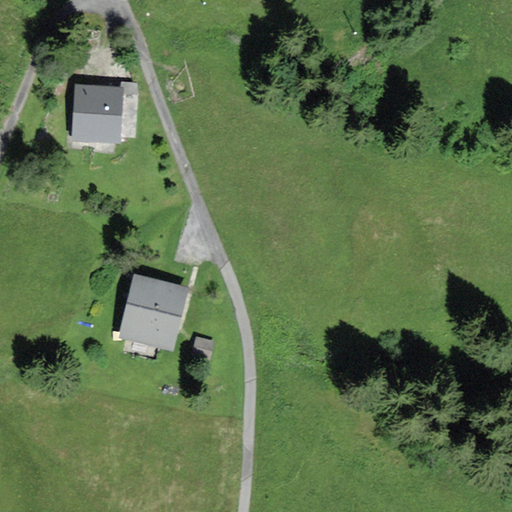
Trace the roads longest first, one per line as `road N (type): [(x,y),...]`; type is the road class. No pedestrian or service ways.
road 1 (residential): [(120,0),(242,318),(250,361),(242,511)]
road 2 (residential): [(90,0),(57,23),(0,153)]
